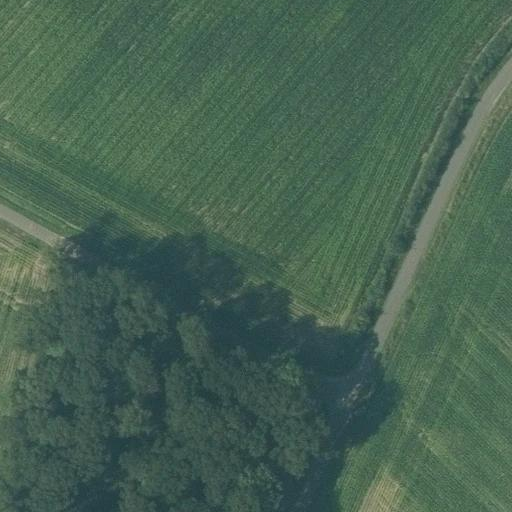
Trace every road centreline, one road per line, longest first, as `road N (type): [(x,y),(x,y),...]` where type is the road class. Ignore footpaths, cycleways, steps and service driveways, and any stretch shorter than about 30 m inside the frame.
road 1 (unclassified): [(346,388),(0,209)]
road 2 (unclassified): [(346,388),(480,103),(511,54)]
road 3 (unclassified): [(294,511),(346,388)]
